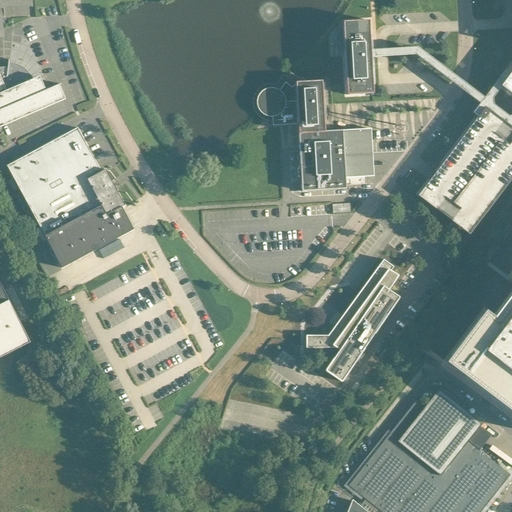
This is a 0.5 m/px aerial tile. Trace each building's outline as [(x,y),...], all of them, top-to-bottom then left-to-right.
[(371,54),(371,50),(369,20),(357,21),(343,22),(343,31),(345,58),(371,57),(371,54)] [(373,93),(371,57),(345,58),(347,95),(373,93)] [(0,127),(65,99),(59,85),(59,84),(45,90),(39,76),(33,79),(31,76),(29,73),(27,70),(25,68),(22,66),(19,65),(16,63),(12,62),(9,62),(8,62),(8,67),(7,71),(1,71),(2,73),(0,73),(0,127)] [(511,72),(501,86),(511,94),(511,72)] [(325,131),(322,80),(296,82),(297,101),(284,101),(283,100),(282,97),(281,94),(278,92),(275,90),(272,90),(269,90),(266,91),(263,93),(261,95),(259,98),(259,101),(259,104),(260,107),(262,110),(264,112),(267,114),(270,115),(272,114),(273,125),(298,124),(302,191),(346,189),(346,185),(366,184),(365,177),(371,176),(368,128),(325,131)] [(433,175),(418,195),(469,234),(511,177),(511,127),(485,107),(480,114),(474,121),(435,173),(433,175)] [(101,171),(77,127),(7,165),(62,267),(134,229),(122,207),(125,205),(112,181),(114,179),(115,180),(115,179),(109,171),(107,172),(105,169),(101,171)] [(349,203),(332,204),(333,212),(349,211),(349,203)] [(342,381),(399,297),(388,289),(397,275),(390,271),(394,266),(383,259),(328,335),(306,335),(306,348),(334,347),(335,346),(340,349),(325,370),(342,381)] [(9,300),(0,282),(0,357),(31,342),(9,300)] [(446,361),(511,411),(511,292),(494,316),(485,310),(446,361)] [(54,389),(64,383),(56,368),(45,374),(54,389)] [(391,432),(349,485),(363,497),(366,498),(382,511),(480,511),(490,499),(510,474),(479,450),(468,441),(480,426),(482,424),(438,390),(433,396),(425,407),(416,400),(391,432)] [(355,505),(352,511),(382,511),(366,498),(359,507),(355,505)]
